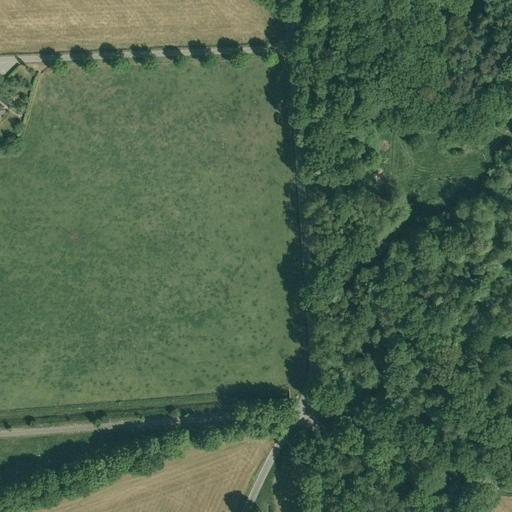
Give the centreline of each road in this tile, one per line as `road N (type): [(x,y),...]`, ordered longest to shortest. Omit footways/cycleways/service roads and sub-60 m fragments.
road 1 (unclassified): [(312,403),(300,79),(290,28)]
road 2 (track): [(511,471),(498,479),(342,405),(312,403)]
road 3 (track): [(300,79),(504,135)]
road 4 (unclassified): [(248,511),(312,403)]
